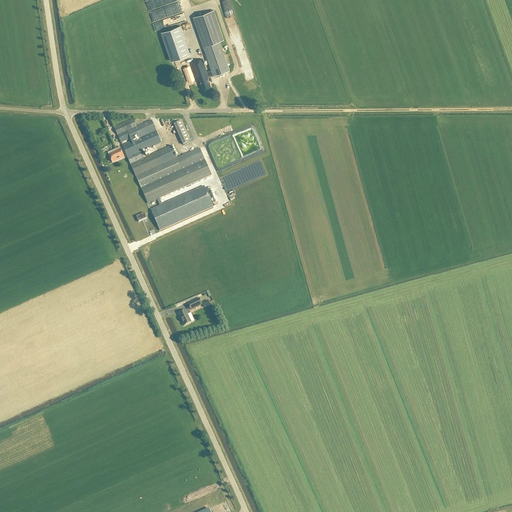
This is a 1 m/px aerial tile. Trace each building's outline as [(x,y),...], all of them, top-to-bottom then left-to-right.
[(185,1),(152,11),(154,20),(173,15),(174,16),(182,13),(181,8),(187,6),(185,1)] [(210,87),(207,78),(229,71),(219,41),(224,40),(213,10),(193,17),(199,34),(211,71),(206,72),(202,60),(192,63),(197,78),(194,79),(189,64),(182,67),(188,85),(196,83),(195,83),(199,82),(200,82),(203,90),(210,87)] [(183,13),(174,16),(177,24),(185,21),(183,13)] [(180,26),(161,33),(171,61),(190,55),(180,26)] [(244,78),(251,76),(237,32),(231,34),(233,42),(236,41),(237,45),(235,45),(236,48),(235,48),(244,78)] [(129,122),(114,128),(121,143),(130,139),(132,142),(152,133),(156,131),(152,120),(137,127),(134,120),(129,122)] [(190,142),(181,120),(173,124),(183,145),(190,142)] [(253,129),(232,135),(240,158),(260,152),(253,129)] [(132,142),(123,146),(128,158),(131,165),(148,204),(151,202),(151,204),(155,202),(154,201),(157,200),(160,206),(162,205),(159,199),(212,175),(200,148),(176,159),(171,147),(143,159),(141,153),(162,143),(156,131),(152,133),(132,142)] [(124,158),(120,148),(108,153),(112,164),(124,158)] [(160,206),(151,210),(160,231),(213,207),(210,201),(213,199),(210,192),(207,193),(204,187),(162,205),(160,206)] [(202,305),(199,299),(188,304),(190,310),(202,305)] [(191,322),(188,315),(191,314),(188,309),(178,314),(184,326),(191,322)]
